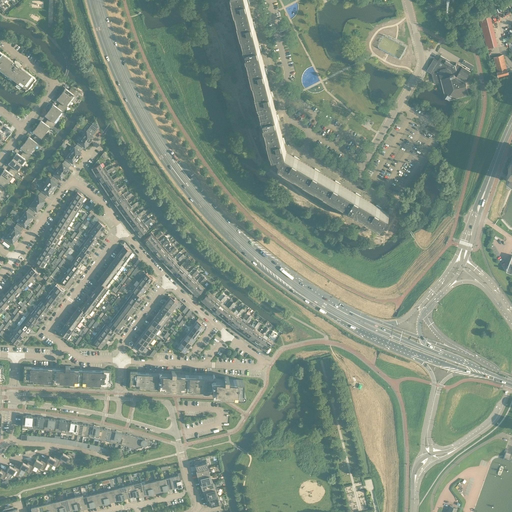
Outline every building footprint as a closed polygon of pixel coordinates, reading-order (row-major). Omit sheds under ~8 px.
[(233,0),(238,16),(251,13),(249,5),(250,5),(248,0),(233,0)] [(244,40),(257,36),(255,29),(256,28),(254,22),(253,22),(251,13),(238,16),(244,40)] [(498,45),(490,16),(480,19),(487,48),(498,45)] [(249,63),(262,60),(261,52),(262,52),(260,45),(259,45),(257,36),(244,40),(249,63)] [(15,61),(15,60),(14,62),(12,61),(13,60),(12,60),(0,51),(0,71),(7,77),(16,83),(18,82),(27,89),(35,78),(21,67),(22,67),(21,67),(19,66),(21,65),(20,65),(20,64),(19,63),(18,62),(17,61),(16,61),(15,61)] [(494,57),(497,72),(498,76),(508,74),(508,70),(509,70),(508,69),(507,69),(503,55),(494,57)] [(434,59),(427,71),(428,72),(431,73),(432,74),(433,79),(434,84),(440,82),(442,91),(442,93),(443,97),(448,100),(450,100),(452,99),(454,99),(456,98),(469,95),(468,90),(465,81),(470,72),(471,71),(466,68),(461,65),(456,63),(455,64),(444,58),(442,62),(441,61),(439,61),(438,61),(435,59),(434,59),(434,58),(434,59)] [(255,86),(268,83),(266,75),(267,75),(266,68),(265,68),(262,60),(249,63),(255,86)] [(474,66),(472,65),(464,60),(462,63),(472,69),(474,66)] [(261,109),(274,106),(272,98),(273,98),(272,91),(271,92),(268,83),(255,86),(261,109)] [(64,90),(61,94),(69,100),(74,95),(76,96),(78,94),(71,88),(69,91),(66,88),(65,90),(64,90)] [(65,106),(69,100),(61,94),(58,98),(57,100),(60,102),(58,104),(65,109),(67,107),(65,106)] [(63,112),(65,109),(58,104),(57,107),(54,105),(52,106),(49,110),(57,116),(61,111),(63,112)] [(267,132),(280,129),(278,121),(279,121),(277,114),(277,115),(274,106),(261,109),(267,132)] [(46,114),(45,116),(48,118),(46,121),(53,126),(55,123),(56,124),(60,118),(57,116),(49,110),(46,114)] [(52,129),(53,126),(46,121),(44,123),(42,121),(40,122),(37,126),(45,132),(49,127),(52,129)] [(0,129),(0,139),(3,143),(5,141),(3,138),(2,134),(4,132),(5,132),(6,133),(9,129),(4,124),(0,129)] [(82,136),(90,142),(92,140),(91,138),(93,136),(92,135),(97,129),(92,125),(87,131),(86,131),(82,136)] [(41,138),(45,132),(37,126),(33,130),(34,131),(33,132),(36,134),(34,137),(41,142),(43,140),(41,138)] [(279,163),(286,152),(284,144),(285,144),(283,138),(282,138),(280,129),(267,132),(273,155),(273,156),(274,156),(275,160),(279,163)] [(78,143),(76,145),(82,149),(83,146),(84,147),(86,145),(88,145),(90,142),(82,136),(78,142),(78,143)] [(39,145),(41,142),(34,137),(32,139),(29,137),(28,139),(27,138),(24,142),(33,149),(37,143),(39,145)] [(29,154),(33,149),(24,142),(21,146),(22,147),(21,148),(24,151),(22,153),(28,158),(29,158),(30,155),(29,154)] [(82,149),(76,145),(75,146),(75,147),(74,147),(70,152),(78,158),(80,156),(79,154),(81,152),(80,151),(82,149)] [(66,158),(64,161),(70,165),(71,162),(72,163),(74,161),(76,161),(78,158),(70,152),(66,158)] [(300,176),(307,164),(300,160),(300,159),(294,156),(294,157),(286,152),(279,163),(279,164),(300,176)] [(15,154),(12,158),(21,165),(25,159),(27,161),(29,158),(28,158),(22,153),(20,155),(17,153),(16,155),(15,154)] [(21,165),(12,158),(9,162),(10,163),(9,165),(12,167),(10,169),(16,174),(18,171),(17,170),(21,165)] [(94,174),(103,168),(98,160),(94,164),(95,166),(92,168),(93,171),(92,171),(94,174)] [(70,165),(64,161),(63,163),(62,163),(58,168),(66,174),(68,172),(67,170),(69,168),(68,167),(70,165)] [(320,188),(327,177),(320,173),(321,172),(315,168),(315,169),(307,164),(300,176),(320,188)] [(104,167),(103,168),(94,174),(96,176),(98,178),(107,172),(104,167),(105,167),(104,167)] [(54,174),(52,177),(58,181),(59,178),(60,179),(62,177),(64,177),(66,174),(58,168),(54,174)] [(3,170),(0,174),(9,181),(13,175),(14,177),(16,174),(10,169),(8,171),(5,169),(4,171),(3,170)] [(99,183),(100,183),(110,176),(107,172),(98,178),(99,180),(98,180),(100,183),(99,183)] [(9,181),(0,174),(0,186),(5,191),(7,188),(5,186),(9,181)] [(110,176),(100,183),(101,186),(102,185),(104,187),(111,182),(113,181),(110,176)] [(58,181),(52,177),(51,179),(50,179),(46,184),(54,190),(56,188),(55,186),(57,184),(56,183),(58,181)] [(341,200),(348,189),(341,185),(341,184),(336,180),(335,181),(327,177),(320,188),(341,200)] [(111,182),(104,187),(105,189),(104,190),(106,192),(117,185),(114,181),(113,181),(111,182)] [(41,192),(40,193),(46,197),(47,194),(48,195),(50,193),(52,193),(54,190),(46,184),(42,190),(41,192)] [(117,185),(106,192),(106,193),(106,192),(108,195),(108,194),(110,196),(117,191),(120,189),(119,188),(117,185)] [(361,213),(368,201),(361,197),(362,196),(356,193),(356,194),(348,189),(341,200),(361,213)] [(120,195),(117,191),(110,196),(111,198),(110,199),(112,201),(120,195)] [(77,192),(74,197),(81,202),(84,197),(83,196),(84,196),(81,194),(81,195),(77,192)] [(46,197),(40,193),(39,195),(38,195),(34,200),(42,206),(44,204),(43,202),(45,200),(44,199),(46,197)] [(122,194),(120,195),(112,201),(112,202),(112,201),(114,204),(115,203),(116,205),(125,199),(122,194)] [(81,202),(74,197),(71,201),(80,207),(83,203),(81,202)] [(118,210),(129,203),(128,203),(125,199),(116,205),(118,207),(117,208),(118,210)] [(30,206),(28,209),(34,213),(35,210),(36,211),(38,209),(40,209),(42,206),(34,200),(29,206),(30,206)] [(71,201),(68,206),(77,212),(80,207),(71,201)] [(368,201),(361,213),(382,225),(389,213),(382,209),(382,208),(377,205),(376,206),(368,201)] [(129,203),(118,210),(118,211),(119,210),(120,213),(121,212),(123,214),(130,208),(130,209),(132,207),(128,203),(129,203)] [(68,206),(65,211),(74,216),(77,212),(68,206)] [(125,219),(133,213),(130,209),(130,208),(123,214),(124,216),(123,217),(125,219)] [(34,213),(28,209),(27,211),(26,211),(22,216),(30,222),(32,220),(31,218),(33,216),(32,215),(34,213)] [(65,211),(62,215),(72,221),(74,216),(65,211)] [(135,211),(133,213),(125,219),(127,221),(128,221),(129,223),(138,216),(135,211)] [(69,226),(72,221),(62,215),(59,220),(69,226)] [(18,222),(16,225),(22,229),(23,226),(24,227),(26,225),(28,225),(30,222),(22,216),(17,222),(18,222)] [(131,228),(132,228),(140,221),(141,220),(138,216),(129,223),(131,225),(130,225),(132,228),(131,228)] [(93,224),(102,231),(105,226),(102,224),(103,222),(98,218),(93,224)] [(59,220),(57,224),(66,230),(69,226),(59,220)] [(134,229),(136,231),(145,224),(141,220),(142,220),(141,220),(140,221),(132,228),(134,230),(134,229)] [(57,224),(54,229),(61,234),(63,235),(66,230),(57,224)] [(93,224),(90,229),(99,235),(102,231),(93,224)] [(148,228),(145,224),(136,231),(138,233),(137,234),(138,236),(139,237),(139,236),(139,237),(141,235),(148,229),(148,228)] [(14,227),(10,232),(18,238),(20,236),(19,234),(21,232),(20,231),(22,229),(16,225),(15,227),(14,227)] [(51,234),(58,238),(61,234),(54,229),(51,234)] [(90,229),(87,233),(88,234),(90,236),(90,235),(95,240),(96,239),(99,235),(90,229)] [(144,243),(146,245),(156,237),(151,231),(146,235),(147,237),(143,240),(145,242),(144,243)] [(16,241),(18,238),(10,232),(5,238),(6,238),(4,241),(9,245),(11,242),(12,243),(14,241),(16,241)] [(48,238),(57,244),(60,239),(58,238),(51,234),(48,238)] [(88,234),(85,239),(94,245),(97,241),(96,239),(95,240),(90,235),(90,236),(88,234)] [(149,247),(151,249),(158,243),(159,241),(156,237),(146,245),(148,247),(149,247)] [(45,243),(47,244),(52,247),(53,247),(54,248),(57,244),(48,238),(45,243)] [(85,239),(82,243),(91,249),(94,245),(85,239)] [(151,251),(153,253),(161,247),(161,246),(162,245),(159,241),(158,243),(151,249),(152,250),(151,251)] [(87,254),(91,249),(82,243),(79,247),(82,250),(87,254)] [(51,253),(54,248),(53,247),(52,247),(47,244),(44,248),(51,253)] [(166,249),(162,245),(161,246),(161,247),(153,253),(156,256),(156,255),(158,257),(166,249)] [(120,250),(129,257),(132,252),(124,246),(120,250)] [(48,258),(51,253),(44,248),(41,253),(48,258)] [(170,253),(166,249),(158,257),(159,259),(161,262),(168,255),(170,253)] [(82,250),(79,254),(86,259),(89,255),(87,254),(82,250)] [(129,257),(120,250),(117,255),(125,261),(129,257)] [(41,253),(38,257),(45,262),(48,258),(41,253)] [(164,263),(165,265),(172,259),(172,258),(173,257),(170,253),(168,255),(161,262),(163,264),(164,263)] [(86,259),(79,254),(75,258),(82,264),(86,259)] [(125,261),(117,255),(114,259),(122,265),(125,261)] [(42,267),(45,262),(38,257),(35,262),(39,265),(41,267),(41,266),(42,267)] [(74,257),(70,262),(74,264),(79,268),(82,264),(75,258),(74,257)] [(177,261),(173,257),(172,258),(172,259),(165,265),(167,267),(166,267),(168,270),(176,262),(176,263),(177,261)] [(122,265),(114,259),(111,263),(119,270),(122,265)] [(171,271),(173,273),(179,266),(176,263),(176,262),(168,270),(171,272),(171,271)] [(119,270),(111,263),(107,268),(116,274),(119,270)] [(74,264),(70,268),(77,274),(81,269),(79,268),(74,264)] [(174,275),(176,277),(185,269),(181,265),(179,266),(173,273),(174,274),(174,275)] [(31,267),(28,271),(34,277),(40,271),(35,267),(34,269),(31,267)] [(77,274),(70,268),(67,273),(74,278),(77,274)] [(116,274),(107,268),(104,272),(112,278),(116,274)] [(179,279),(181,281),(187,274),(189,273),(185,269),(176,277),(178,280),(179,279)] [(28,271),(24,275),(31,281),(34,277),(28,271)] [(112,278),(104,272),(101,276),(109,283),(112,278)] [(142,278),(150,284),(152,281),(152,280),(153,279),(144,272),(140,277),(142,278)] [(74,278),(67,273),(64,277),(71,282),(74,278)] [(187,274),(181,281),(182,282),(182,283),(184,285),(191,278),(192,276),(189,273),(187,274)] [(27,285),(31,281),(24,275),(20,279),(27,285)] [(109,283),(101,276),(97,281),(100,283),(100,282),(106,287),(109,283)] [(187,287),(188,288),(196,280),(192,276),(191,278),(184,285),(186,287),(187,287)] [(71,282),(64,277),(60,281),(61,282),(61,283),(64,284),(68,287),(71,282)] [(142,278),(139,282),(146,287),(147,286),(148,287),(150,284),(142,278)] [(23,289),(27,285),(20,279),(17,283),(22,288),(23,289)] [(189,291),(192,293),(200,284),(196,280),(188,288),(190,290),(189,291)] [(17,283),(15,282),(12,286),(18,292),(22,288),(17,283)] [(100,282),(100,283),(97,287),(105,293),(109,289),(106,287),(100,282)] [(146,287),(139,282),(136,286),(144,292),(146,289),(145,289),(146,287)] [(57,283),(52,289),(61,296),(65,290),(57,283)] [(206,289),(200,284),(192,293),(194,295),(195,294),(197,296),(200,292),(201,294),(206,289)] [(18,292),(12,286),(8,290),(15,296),(18,292)] [(144,292),(136,286),(132,291),(133,291),(139,296),(140,296),(140,295),(141,295),(144,292)] [(105,293),(97,287),(94,291),(102,297),(105,293)] [(61,296),(52,289),(49,294),(57,300),(61,296)] [(15,296),(8,290),(5,294),(11,300),(15,296)] [(102,297),(94,291),(90,295),(99,302),(102,297)] [(130,296),(139,303),(142,300),(141,299),(142,298),(140,296),(139,296),(133,291),(130,296)] [(203,302),(205,304),(213,295),(208,291),(202,299),(201,298),(200,300),(203,303),(203,302)] [(11,300),(5,294),(1,298),(8,304),(11,300)] [(49,294),(45,298),(54,305),(57,300),(49,294)] [(99,302),(90,295),(87,300),(95,306),(99,302)] [(206,306),(209,308),(217,298),(217,299),(213,295),(205,304),(207,305),(206,306)] [(130,296),(127,300),(135,306),(136,305),(137,306),(139,303),(130,296)] [(166,301),(174,307),(179,301),(175,298),(173,299),(170,297),(166,301)] [(54,305),(45,298),(42,302),(44,304),(49,308),(51,309),(54,305)] [(212,309),(213,311),(221,302),(217,299),(217,298),(209,308),(211,310),(212,309)] [(95,306),(87,300),(84,304),(92,310),(95,306)] [(123,304),(133,311),(135,308),(134,308),(135,306),(127,300),(123,304)] [(37,306),(46,312),(48,310),(49,311),(51,309),(49,308),(44,304),(42,302),(41,301),(37,306)] [(174,307),(166,301),(163,306),(171,312),(174,307)] [(221,302),(213,311),(215,312),(215,313),(217,315),(225,305),(221,302)] [(87,313),(86,313),(89,315),(92,310),(84,304),(81,308),(87,313)] [(122,310),(129,315),(130,314),(131,314),(133,311),(123,304),(120,309),(122,310)] [(37,305),(34,310),(43,317),(46,312),(37,306),(37,305)] [(220,316),(222,318),(229,309),(225,306),(225,305),(217,315),(219,317),(220,316)] [(75,311),(83,317),(86,313),(87,313),(81,308),(78,306),(75,311)] [(163,306),(160,310),(169,317),(173,313),(171,312),(163,306)] [(128,316),(129,315),(122,310),(120,309),(117,313),(119,314),(118,314),(126,320),(129,317),(128,316)] [(229,309),(222,318),(224,319),(223,320),(226,322),(233,312),(229,309)] [(34,310),(30,314),(31,314),(32,315),(32,316),(38,320),(39,321),(43,317),(34,310)] [(160,310),(157,314),(167,322),(170,317),(169,317),(160,310)] [(233,312),(226,322),(228,324),(229,323),(230,325),(237,316),(236,315),(238,313),(235,310),(233,312)] [(72,315),(80,321),(83,317),(75,311),(72,315)] [(35,324),(38,320),(32,316),(32,315),(31,314),(30,314),(29,313),(26,317),(35,324)] [(117,313),(114,317),(122,324),(123,322),(124,323),(126,320),(118,314),(119,314),(117,313)] [(157,314),(153,318),(163,326),(167,322),(157,314)] [(68,319),(77,326),(80,321),(72,315),(68,319)] [(232,327),(234,329),(240,321),(241,321),(242,319),(237,316),(230,325),(232,326),(232,327)] [(26,317),(22,321),(31,328),(35,324),(26,317)] [(122,324),(114,317),(110,322),(112,323),(120,329),(122,326),(121,325),(122,324)] [(153,318),(150,323),(160,330),(163,326),(153,318)] [(240,321),(234,329),(237,331),(237,330),(239,331),(246,322),(245,321),(246,320),(243,318),(242,319),(241,321),(240,321)] [(65,324),(74,330),(77,326),(68,319),(65,324)] [(193,325),(201,331),(204,326),(201,323),(202,322),(197,319),(193,325)] [(28,333),(31,328),(22,321),(19,326),(20,326),(21,327),(26,331),(28,333)] [(246,322),(239,331),(241,333),(241,334),(243,335),(250,325),(246,322)] [(112,323),(109,327),(114,331),(113,331),(116,333),(117,331),(118,332),(120,329),(112,323)] [(150,323),(147,327),(157,335),(161,331),(160,330),(150,323)] [(62,328),(70,334),(74,330),(65,324),(62,328)] [(101,328),(111,335),(113,332),(113,331),(114,331),(109,327),(105,324),(101,328)] [(201,331),(193,325),(190,329),(198,335),(201,331)] [(250,325),(243,335),(245,337),(246,336),(248,338),(253,330),(254,328),(250,325)] [(19,326),(16,330),(23,336),(26,331),(21,327),(20,326),(19,326)] [(147,327),(144,331),(154,339),(157,335),(147,327)] [(70,334),(62,328),(59,332),(67,339),(70,334)] [(98,333),(107,339),(108,338),(109,339),(111,335),(101,328),(98,333)] [(254,328),(253,330),(248,338),(250,339),(249,340),(252,342),(259,332),(259,331),(259,332),(254,328)] [(186,333),(194,339),(198,335),(190,329),(186,333)] [(16,330),(13,335),(20,340),(23,336),(16,330)] [(140,336),(148,342),(150,343),(154,339),(144,331),(140,336)] [(255,343),(257,344),(262,336),(262,337),(264,335),(259,332),(252,342),(254,343),(255,343)] [(98,333),(95,337),(105,344),(107,341),(106,340),(107,339),(98,333)] [(183,338),(191,344),(194,339),(186,333),(183,338)] [(17,344),(20,340),(13,335),(10,339),(17,344)] [(137,340),(145,346),(148,342),(140,336),(137,340)] [(258,346),(261,348),(267,340),(267,339),(262,337),(262,336),(257,344),(259,345),(258,346)] [(102,347),(105,344),(95,337),(91,342),(96,346),(97,345),(100,348),(101,347),(102,347)] [(180,342),(188,348),(191,344),(183,338),(180,342)] [(268,338),(267,339),(267,340),(261,348),(263,350),(264,349),(266,350),(269,347),(270,348),(274,342),(268,338)] [(145,346),(137,340),(134,345),(137,347),(136,349),(141,352),(145,346)] [(188,348),(180,342),(175,348),(180,351),(181,350),(184,352),(188,348)] [(110,381),(110,371),(103,370),(103,372),(80,371),(80,369),(74,369),(74,367),(65,366),(65,368),(53,368),(53,369),(31,368),(31,367),(24,366),(23,372),(22,372),(22,375),(23,375),(23,381),(110,386),(110,385),(111,385),(112,384),(112,383),(112,382),(111,381),(110,381)] [(212,394),(242,396),(243,395),(244,395),(244,394),(244,393),(244,392),(244,391),(243,391),(242,391),(243,380),(236,379),(236,381),(233,381),(228,380),(228,377),(219,376),(219,378),(213,378),(213,376),(180,374),(180,372),(171,371),(171,374),(160,373),(160,375),(137,373),(137,372),(130,372),(129,377),(128,380),(129,380),(129,387),(212,391),(212,394)] [(110,441),(113,430),(107,429),(105,440),(110,441)] [(118,432),(113,430),(110,441),(116,442),(118,432)] [(121,444),(124,433),(118,432),(116,442),(121,444)] [(129,434),(124,433),(121,444),(126,445),(129,434)] [(133,441),(135,436),(129,434),(126,445),(134,447),(136,442),(133,441)] [(142,438),(135,436),(133,441),(136,442),(134,447),(135,448),(141,446),(142,444),(141,444),(141,443),(140,442),(140,441),(141,440),(141,439),(142,439),(142,438)] [(60,454),(58,457),(61,459),(69,463),(71,463),(75,456),(71,454),(68,452),(66,455),(63,453),(61,455),(60,454)] [(46,457),(45,460),(48,462),(56,466),(57,466),(61,459),(58,457),(55,455),(53,458),(49,456),(48,458),(46,457)] [(33,460),(31,463),(35,465),(43,470),(44,469),(48,462),(45,460),(41,458),(40,461),(36,459),(35,461),(33,460)] [(20,463),(18,466),(21,468),(29,473),(31,472),(35,465),(31,463),(28,461),(26,464),(23,462),(21,464),(20,463)] [(195,464),(196,471),(208,468),(206,462),(195,464)] [(6,466),(5,469),(8,472),(16,476),(18,476),(21,468),(18,466),(15,464),(13,467),(9,465),(8,467),(6,466)] [(4,479),(8,472),(5,469),(1,468),(0,470),(0,477),(3,479),(4,479)] [(209,475),(208,468),(196,471),(198,478),(209,475)] [(178,475),(170,477),(173,488),(182,486),(180,480),(182,479),(181,472),(177,473),(178,475)] [(212,482),(209,475),(198,478),(201,485),(212,482)] [(170,477),(163,479),(166,490),(173,488),(170,477)] [(166,490),(163,479),(156,480),(159,492),(166,490)] [(156,480),(148,482),(151,493),(159,492),(156,480)] [(461,480),(455,486),(460,490),(466,484),(461,480)] [(141,482),(133,484),(136,495),(139,495),(139,496),(144,495),(141,484),(141,482)] [(151,493),(148,482),(141,484),(144,495),(151,493)] [(212,482),(201,485),(204,492),(215,489),(212,482)] [(136,495),(133,484),(126,486),(129,497),(136,495)] [(126,486),(119,488),(122,499),(129,497),(126,486)] [(122,499),(119,488),(112,489),(114,501),(122,499)] [(112,489),(104,491),(107,502),(114,501),(112,489)] [(215,489),(204,492),(206,499),(218,496),(215,489)] [(107,502),(104,491),(97,493),(100,504),(107,502)] [(97,493),(90,495),(92,506),(100,504),(97,493)] [(82,495),(75,497),(77,508),(80,507),(80,509),(85,508),(82,497),(83,497),(82,495)] [(92,506),(90,495),(83,497),(82,497),(85,508),(92,506)] [(218,496),(206,499),(209,506),(211,505),(211,506),(220,503),(218,496)] [(77,508),(75,497),(67,499),(70,510),(77,508)] [(67,499),(60,500),(63,511),(70,510),(67,499)] [(53,502),(55,511),(60,511),(63,511),(60,500),(53,502)] [(45,504),(47,511),(55,511),(53,502),(45,504)]
